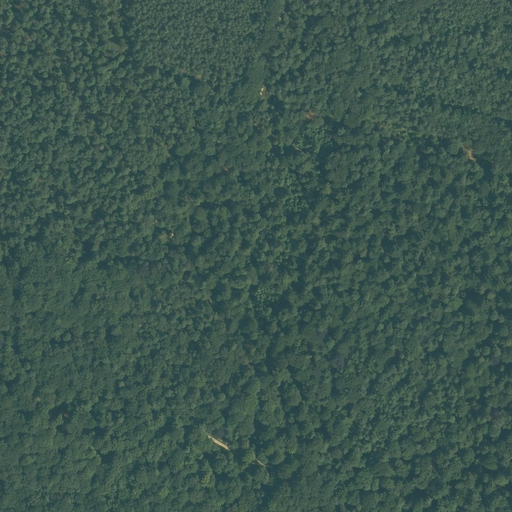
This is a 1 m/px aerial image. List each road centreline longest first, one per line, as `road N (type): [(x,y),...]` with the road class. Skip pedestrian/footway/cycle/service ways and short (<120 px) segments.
road 1 (track): [(0,406),(46,397),(159,412),(332,511)]
road 2 (track): [(283,0),(259,99),(266,124)]
